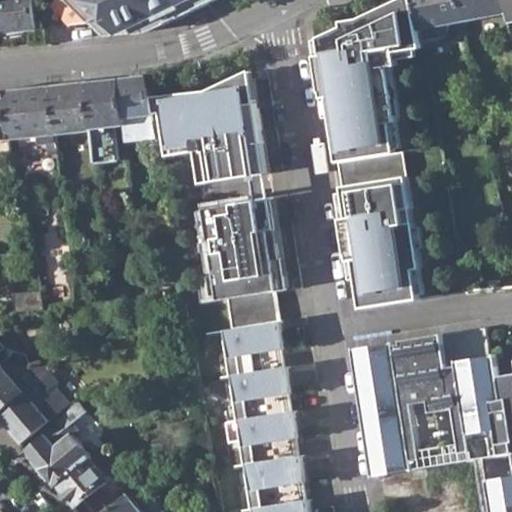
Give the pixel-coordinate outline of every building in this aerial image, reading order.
[(0,0),(0,33),(38,30),(34,0),(0,0)] [(72,26),(92,25),(69,2),(67,0),(55,0),(51,5),(72,26)] [(71,0),(69,2),(92,25),(105,39),(154,33),(221,0),(71,0)] [(403,0),(315,41),(335,164),(341,162),(399,153),(395,123),(402,122),(397,91),(392,91),(388,69),(400,67),(398,53),(425,48),(424,43),(421,30),(415,0),(403,0)] [(457,0),(415,0),(421,30),(424,43),(448,39),(452,33),(450,25),(462,22),(457,0)] [(457,0),(462,22),(506,15),(503,0),(457,0)] [(511,22),(511,0),(503,0),(506,15),(507,24),(511,22)] [(162,138),(163,149),(183,146),(184,153),(199,151),(204,184),(264,174),(259,144),(266,144),(260,109),(250,110),(244,74),(210,91),(155,98),(159,124),(162,138)] [(129,127),(131,141),(162,138),(159,124),(155,98),(152,77),(123,80),(129,127)] [(108,129),(129,127),(123,80),(90,84),(96,131),(100,165),(113,164),(108,129)] [(58,135),(96,131),(90,84),(53,88),(58,135)] [(10,140),(10,141),(58,135),(53,88),(4,93),(10,140)] [(0,140),(10,140),(4,93),(0,93),(0,140)] [(163,149),(164,157),(184,153),(183,146),(163,149)] [(341,162),(345,187),(364,184),(362,169),(401,163),(399,153),(341,162)] [(358,309),(423,299),(418,269),(425,268),(418,222),(408,224),(406,210),(415,208),(410,177),(403,178),(401,163),(362,169),(364,184),(345,187),(350,218),(344,219),(358,309)] [(18,210),(26,210),(33,210),(30,193),(16,195),(18,210)] [(235,329),(282,321),(279,306),(277,292),(289,289),(287,276),(280,277),(277,260),(284,259),(280,228),(272,230),(270,212),(277,211),(275,198),(208,208),(213,240),(219,239),(222,253),(216,254),(223,300),(231,299),(233,313),(235,329)] [(14,210),(16,220),(28,217),(26,210),(18,210),(14,210)] [(16,294),(17,312),(46,310),(42,291),(16,294)] [(312,511),(282,321),(235,329),(230,330),(231,339),(228,340),(230,352),(233,352),(239,385),(236,385),(237,396),(240,396),(246,429),(242,429),(244,441),(247,440),(253,473),(250,474),(252,485),(255,485),(259,511),(312,511)] [(511,511),(511,388),(510,389),(509,383),(487,387),(483,364),(493,363),(492,356),(488,329),(356,350),(376,476),(490,458),(498,511),(511,511)] [(0,366),(1,368),(26,368),(33,366),(31,356),(7,350),(0,342),(0,366)] [(487,387),(509,383),(510,389),(511,388),(511,374),(502,376),(498,355),(492,356),(493,363),(483,364),(487,387)] [(0,366),(0,416),(0,417),(24,444),(51,423),(70,407),(72,406),(60,391),(60,383),(42,363),(33,366),(26,368),(1,368),(0,366)] [(70,407),(51,423),(61,435),(70,428),(89,412),(78,403),(72,406),(70,407)] [(24,444),(32,452),(50,436),(60,449),(76,435),(70,428),(61,435),(51,423),(24,444)] [(95,457),(76,435),(60,449),(50,436),(32,452),(60,486),(92,460),(95,457)] [(111,482),(92,460),(60,486),(81,511),(99,511),(112,502),(101,490),(111,482)] [(108,511),(142,511),(129,495),(108,511)]
